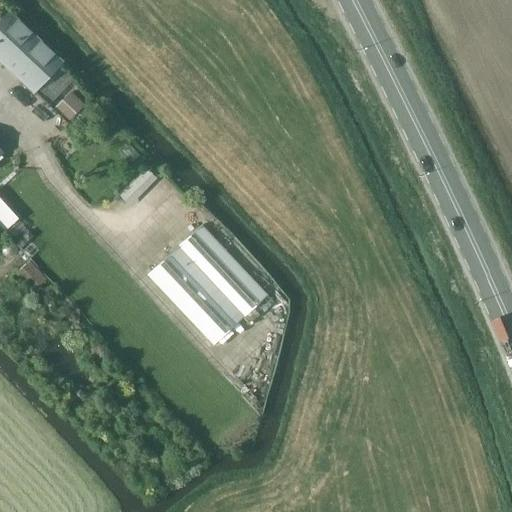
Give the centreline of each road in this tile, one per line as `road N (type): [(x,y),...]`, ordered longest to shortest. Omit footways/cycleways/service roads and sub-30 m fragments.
road 1 (track): [(488,511),(452,389),(296,61)]
road 2 (primary): [(511,329),(354,0)]
